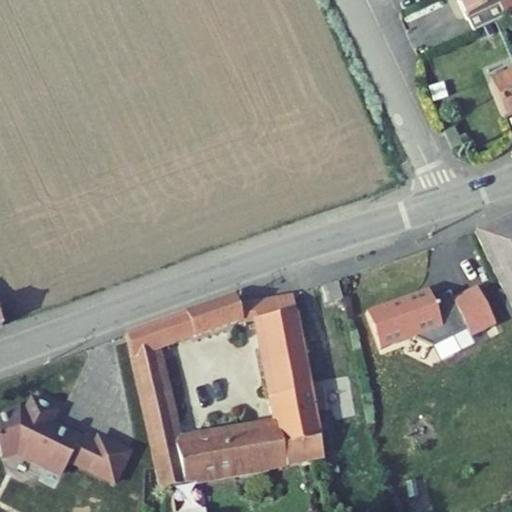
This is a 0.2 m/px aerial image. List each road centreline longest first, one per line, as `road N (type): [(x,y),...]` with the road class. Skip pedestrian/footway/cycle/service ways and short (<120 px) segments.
road 1 (tertiary): [(0,356),(230,270),(443,204)]
road 2 (residential): [(351,0),(443,204)]
